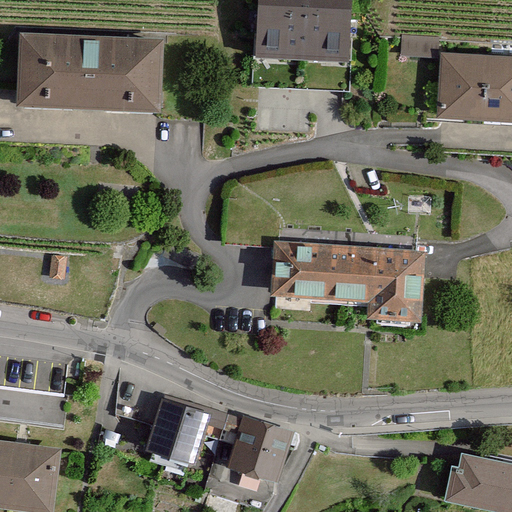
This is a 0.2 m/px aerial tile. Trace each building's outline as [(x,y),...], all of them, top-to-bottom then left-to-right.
[(258,0),(256,52),(347,56),(348,0),(258,0)] [(17,31),(14,100),(159,106),(162,37),(17,31)] [(402,34),(401,53),(435,54),(436,35),(402,34)] [(511,53),(441,49),(437,112),(511,115),(511,53)] [(273,236),(270,293),(366,297),(365,313),(420,316),(423,242),(273,236)] [(159,394),(146,443),(196,457),(210,408),(159,394)] [(241,415),(227,463),(277,477),(291,429),(241,415)] [(0,438),(0,499),(51,506),(58,445),(0,438)] [(451,462),(444,495),(511,508),(511,460),(461,451),(459,464),(451,462)]
